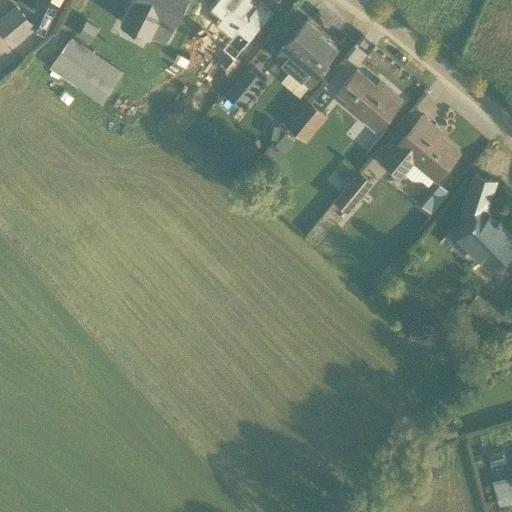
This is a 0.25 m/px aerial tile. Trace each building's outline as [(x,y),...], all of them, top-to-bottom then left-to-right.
[(130,0),(119,22),(138,32),(141,27),(166,40),(186,0),(130,0)] [(17,5),(0,20),(0,33),(12,47),(35,26),(17,5)] [(88,6),(74,31),(90,39),(103,14),(88,6)] [(305,19),(273,56),(289,69),(279,81),(298,97),(309,85),(304,82),(336,45),(305,19)] [(122,70),(70,35),(49,64),(101,103),(122,70)] [(261,79),(246,67),(225,94),(240,106),(261,79)] [(346,102),(343,107),(374,132),(402,99),(383,83),(379,88),(356,69),(335,94),(346,102)] [(288,128),(305,143),(328,117),(310,102),(288,128)] [(440,131),(421,115),(382,162),(400,178),(403,175),(427,187),(458,151),(437,134),(440,131)] [(372,181),(360,171),(333,202),(346,213),(372,181)] [(468,251),(489,273),(511,251),(511,230),(487,206),(495,181),(471,174),(459,215),(444,234),(462,255),(468,251)] [(492,308),(476,294),(465,307),(481,320),(492,308)] [(511,474),(491,480),(498,507),(511,503),(511,474)]
